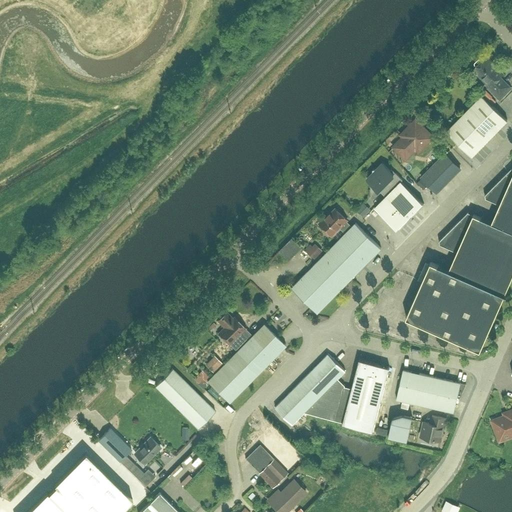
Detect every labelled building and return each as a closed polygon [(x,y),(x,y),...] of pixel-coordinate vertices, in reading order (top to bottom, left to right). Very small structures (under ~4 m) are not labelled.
[(494,63),(486,55),(482,60),(480,58),(478,58),(474,62),(474,63),(476,65),(473,69),(473,70),(474,69),(490,85),(488,88),(500,99),(511,88),(499,77),(503,73),(493,64),(494,63)] [(507,120),(481,94),(446,130),(472,155),(507,120)] [(415,120),(403,132),(405,134),(393,146),(402,155),(405,158),(411,152),(415,148),(418,151),(426,143),(424,141),(431,135),(421,125),(415,120)] [(460,168),(445,153),(421,178),(436,192),(460,168)] [(391,190),(374,207),(398,230),(424,204),(401,180),(403,179),(396,172),(394,173),(392,171),(392,169),(389,169),(383,162),(377,168),(373,168),(373,172),(367,178),(371,182),(371,187),(376,187),(379,189),(384,183),(391,190)] [(440,243),(439,243),(456,251),(449,269),(430,261),(406,317),(480,349),(511,276),(511,166),(485,194),(485,195),(485,197),(499,203),(491,221),(468,211),(469,211),(468,211),(439,240),(439,241),(440,243)] [(364,217),(371,210),(364,203),(356,210),(364,217)] [(326,218),(325,217),(319,223),(331,235),(339,227),(346,220),(347,219),(335,208),(326,218)] [(317,312),(381,248),(355,222),(291,287),(317,312)] [(282,251),(292,260),(304,248),(294,238),(282,251)] [(316,258),(325,250),(317,242),(308,250),(316,258)] [(218,333),(230,345),(238,337),(237,336),(245,328),(234,317),(233,318),(226,312),(217,320),(224,327),(218,333)] [(296,316),(292,319),(301,332),(305,329),(296,316)] [(229,402),(258,372),(285,344),(263,323),(207,381),(229,402)] [(328,353),(315,366),(301,380),(288,393),(275,407),(292,424),(304,412),(308,413),(336,420),(342,422),(352,387),(345,385),(345,384),(338,377),(345,370),(328,353)] [(216,355),(208,364),(215,371),(224,362),(216,355)] [(342,423),(373,431),(390,367),(359,358),(352,387),(342,422),(342,423)] [(215,411),(172,368),(163,377),(162,376),(161,379),(155,385),(198,428),(215,411)] [(460,397),(466,383),(403,369),(396,398),(454,411),(457,397),(460,397)] [(511,410),(508,412),(509,414),(504,416),(504,415),(496,418),(497,419),(493,420),(500,439),(511,434),(511,410)] [(413,417),(403,415),(393,418),(388,436),(407,441),(413,417)] [(446,418),(432,415),(430,422),(424,421),(421,436),(435,439),(437,441),(439,440),(440,440),(440,438),(445,433),(442,431),(443,426),(444,426),(446,418)] [(126,455),(131,449),(110,428),(98,439),(125,466),(131,460),(126,455)] [(145,463),(160,447),(150,437),(135,453),(145,463)] [(245,458),(259,472),(274,487),(281,480),(288,473),(260,444),(245,458)] [(146,486),(155,476),(147,468),(138,478),(146,486)] [(189,486),(196,479),(191,474),(184,482),(189,486)] [(279,511),(285,511),(306,492),(293,479),(270,502),(279,511)] [(179,511),(159,492),(139,511),(179,511)] [(192,510),(197,505),(187,495),(182,500),(192,510)]
